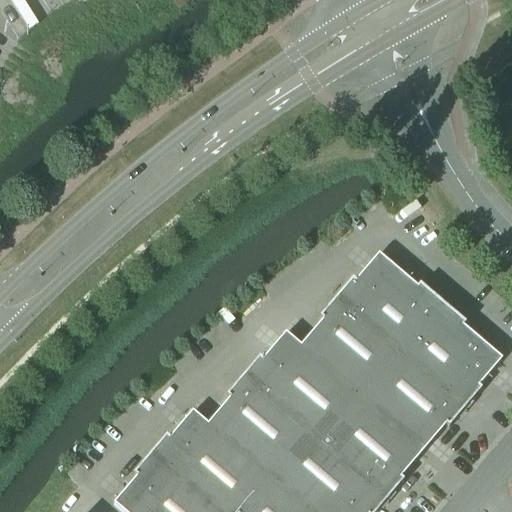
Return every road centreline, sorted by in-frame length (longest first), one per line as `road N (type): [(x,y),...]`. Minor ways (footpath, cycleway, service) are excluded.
road 1 (unclassified): [(511,349),(384,237),(358,242),(246,327),(88,498)]
road 2 (secondary): [(0,344),(184,174),(386,40)]
road 3 (secondary): [(372,5),(137,173),(0,297)]
road 4 (unclassified): [(511,244),(456,182),(386,40)]
